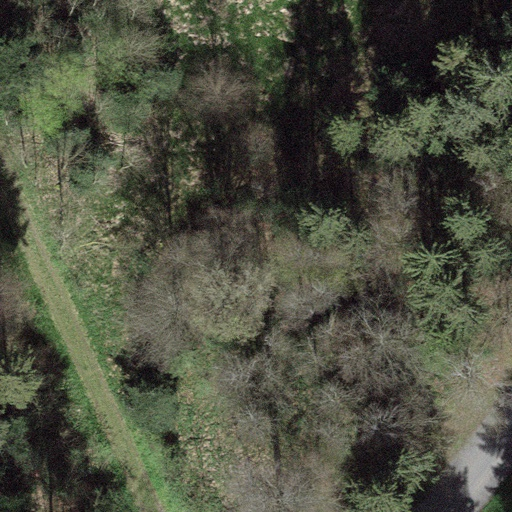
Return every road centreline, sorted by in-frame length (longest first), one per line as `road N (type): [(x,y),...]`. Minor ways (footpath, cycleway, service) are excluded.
road 1 (track): [(0,173),(151,511)]
road 2 (unclassified): [(511,407),(426,511)]
